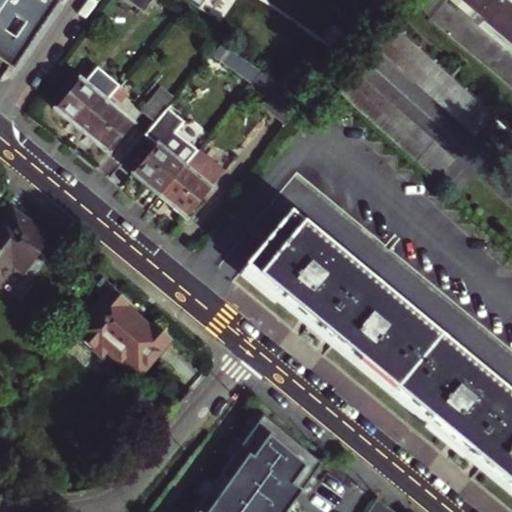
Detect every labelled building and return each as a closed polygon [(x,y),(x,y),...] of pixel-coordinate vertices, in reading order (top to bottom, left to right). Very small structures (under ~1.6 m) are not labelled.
[(0,0),(0,60),(11,69),(58,0),(0,0)] [(150,0),(126,0),(143,12),(150,0)] [(511,0),(453,0),(511,49),(511,0)] [(380,49),(439,103),(448,111),(478,138),(497,117),(419,46),(399,28),(380,49)] [(127,77),(132,70),(122,62),(111,76),(121,84),(127,77)] [(263,70),(247,88),(270,105),(266,111),(284,124),(303,98),(263,70)] [(455,163),(406,118),(397,110),(358,74),(338,95),(436,184),(455,163)] [(135,84),(127,77),(121,84),(112,95),(121,101),(135,84)] [(82,131),(107,101),(79,79),(55,109),(82,131)] [(175,96),(162,85),(142,110),(155,120),(175,96)] [(134,123),(107,101),(82,131),(109,153),(134,123)] [(133,175),(160,196),(197,151),(173,132),(182,120),(171,112),(149,139),(157,145),(133,175)] [(224,172),(197,151),(160,196),(187,218),(224,172)] [(0,232),(0,277),(10,263),(25,274),(50,237),(13,213),(0,232)] [(511,399),(288,213),(244,267),(511,490),(511,399)] [(128,306),(110,292),(74,335),(103,359),(107,354),(140,381),(172,341),(153,326),(150,329),(125,309),(128,306)] [(393,511),(378,499),(368,511),(393,511)]
